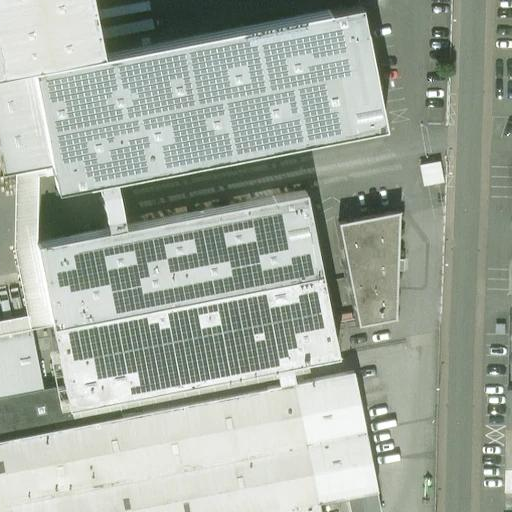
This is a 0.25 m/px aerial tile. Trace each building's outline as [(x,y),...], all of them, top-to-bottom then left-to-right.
[(103,54),(91,0),(0,0),(0,74),(32,68),(103,54)] [(103,54),(32,68),(33,69),(52,166),(57,190),(88,184),(98,182),(115,179),(384,126),(365,28),(365,29),(360,5),(329,11),(329,10),(103,54)] [(33,69),(0,75),(0,162),(3,176),(52,166),(33,69)] [(438,162),(419,166),(423,188),(442,184),(438,162)] [(124,226),(115,179),(98,182),(108,229),(124,226)] [(108,229),(36,243),(52,325),(321,272),(305,191),(124,226),(108,229)] [(399,211),(338,223),(358,326),(396,319),(397,271),(404,271),(404,259),(397,259),(399,211)] [(321,272),(52,325),(64,385),(43,389),(0,397),(0,440),(295,383),(291,363),(337,354),(321,272)] [(31,328),(0,334),(0,397),(43,389),(31,328)] [(380,511),(353,372),(295,383),(318,503),(346,497),(349,511),(380,511)] [(295,383),(0,440),(0,511),(320,511),(318,503),(295,383)]
